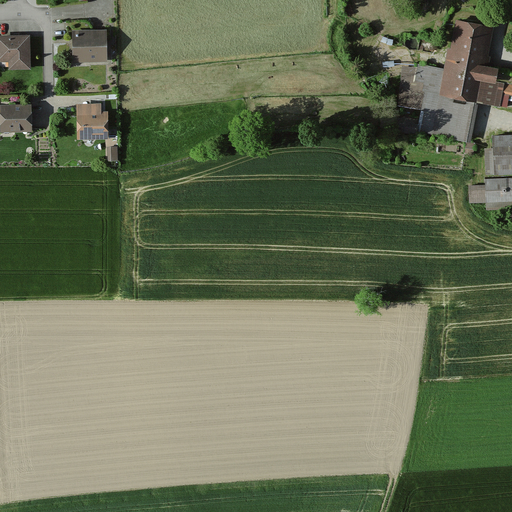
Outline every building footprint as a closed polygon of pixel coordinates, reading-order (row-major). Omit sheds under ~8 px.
[(445,69),(418,64),(403,65),(397,107),(421,110),(418,126),(401,124),(400,132),(472,144),(479,103),(496,106),(502,70),(489,68),(496,27),(458,21),(453,50),(448,49),(445,69)] [(107,30),(73,32),(74,61),(108,60),(107,30)] [(29,36),(0,37),(0,54),(1,74),(31,73),(29,36)] [(32,103),(0,105),(0,134),(0,140),(35,138),(32,103)] [(106,113),(75,114),(76,144),(107,143),(106,113)] [(485,151),(487,175),(511,174),(511,135),(494,136),(495,150),(485,151)] [(118,158),(118,145),(108,144),(108,157),(118,158)] [(487,208),(511,206),(511,180),(486,181),(486,186),(469,187),(470,204),(487,204),(487,208)]
